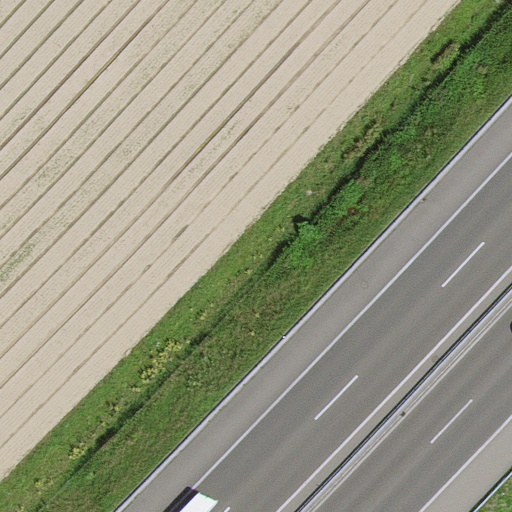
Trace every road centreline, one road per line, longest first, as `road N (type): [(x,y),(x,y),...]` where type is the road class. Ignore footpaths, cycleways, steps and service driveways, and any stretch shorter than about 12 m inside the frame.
road 1 (motorway): [(511,213),(225,511)]
road 2 (motorway): [(364,511),(511,358)]
